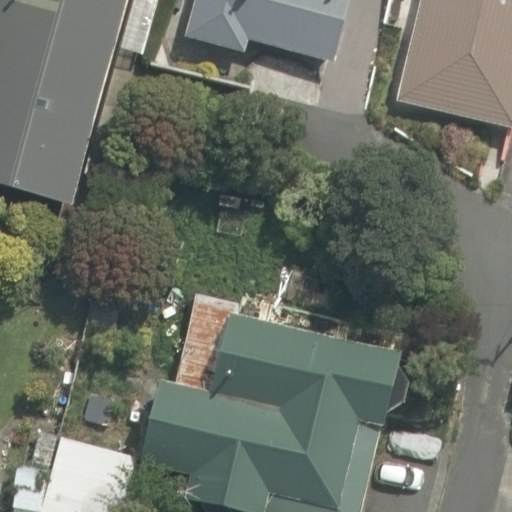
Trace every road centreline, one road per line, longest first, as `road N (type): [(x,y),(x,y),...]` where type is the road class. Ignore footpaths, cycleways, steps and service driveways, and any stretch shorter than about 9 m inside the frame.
road 1 (residential): [(511,260),(466,215),(289,132)]
road 2 (residential): [(466,511),(511,298)]
